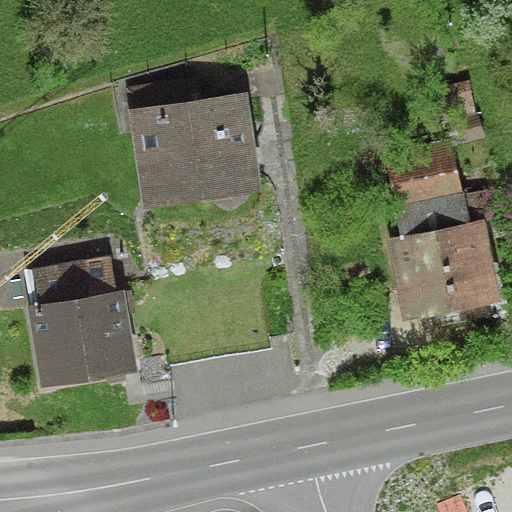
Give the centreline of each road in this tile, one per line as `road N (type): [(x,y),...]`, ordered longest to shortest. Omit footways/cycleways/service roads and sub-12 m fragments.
road 1 (tertiary): [(0,502),(303,446)]
road 2 (tertiary): [(303,446),(511,400)]
